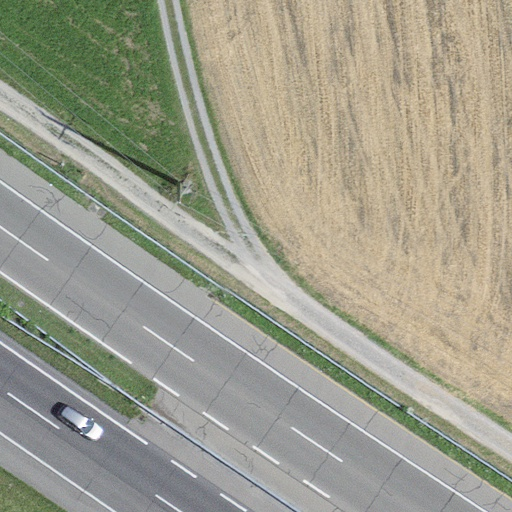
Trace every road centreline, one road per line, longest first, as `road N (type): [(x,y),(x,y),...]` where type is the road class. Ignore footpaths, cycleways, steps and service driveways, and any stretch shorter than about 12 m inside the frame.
road 1 (track): [(169,0),(212,167),(238,228),(281,291),(511,448)]
road 2 (motorway): [(418,511),(0,226)]
road 3 (track): [(281,291),(0,95)]
road 4 (motorway): [(0,387),(180,511)]
